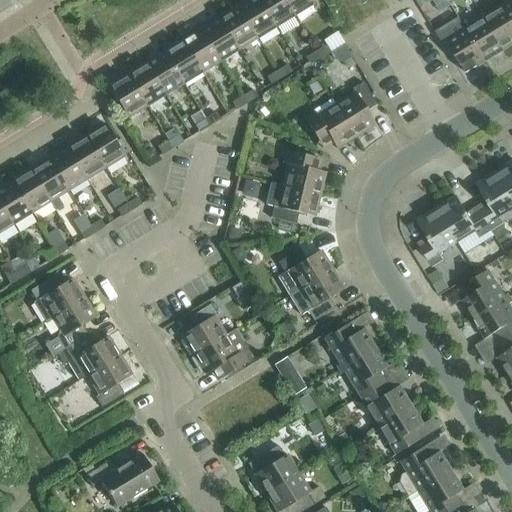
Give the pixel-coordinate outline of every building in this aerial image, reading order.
[(0,0),(0,13),(11,7),(6,0),(0,0)] [(246,0),(237,6),(257,39),(275,28),(258,0),(246,0)] [(258,0),(275,28),(294,17),(283,0),(258,0)] [(283,0),(294,17),(313,5),(309,0),(283,0)] [(415,0),(420,8),(429,3),(426,0),(415,0)] [(511,0),(502,7),(511,22),(511,0)] [(218,18),(238,51),(257,39),(237,6),(218,18)] [(484,18),(504,51),(511,46),(511,22),(502,7),(484,18)] [(200,29),(220,62),(238,51),(218,18),(200,29)] [(465,29),(486,62),(504,51),(484,18),(465,29)] [(181,40),(202,73),(220,62),(200,29),(181,40)] [(486,62),(465,29),(446,41),(466,74),(486,62)] [(163,51),(183,84),(202,73),(181,40),(163,51)] [(315,52),(320,59),(330,52),(326,45),(315,52)] [(145,63),(165,96),(183,84),(163,51),(145,63)] [(320,59),(315,52),(305,58),(309,65),(320,59)] [(126,74),(146,107),(165,96),(145,63),(126,74)] [(276,71),(281,78),(291,72),(287,65),(276,71)] [(281,78),(276,71),(266,78),(270,85),(281,78)] [(107,86),(127,119),(146,107),(126,74),(107,86)] [(354,93),(347,97),(335,105),(355,137),(374,125),(366,111),(376,105),(362,83),(352,89),(354,93)] [(252,91),(242,97),(246,104),(256,98),(252,91)] [(242,97),(231,103),(236,110),(246,104),(242,97)] [(355,137),(335,105),(316,116),(314,113),(304,119),(317,141),(327,135),(336,149),(355,137)] [(190,119),(194,126),(199,133),(209,126),(205,119),(200,113),(190,119)] [(205,119),(209,126),(219,120),(215,113),(205,119)] [(84,136),(105,169),(124,157),(123,156),(128,153),(119,140),(115,142),(104,124),(84,136)] [(66,147),(86,180),(105,169),(84,136),(66,147)] [(168,142),(172,149),(183,143),(178,136),(168,142)] [(172,149),(168,142),(158,148),(162,155),(172,149)] [(48,159),(68,191),(86,180),(66,147),(48,159)] [(282,186),(319,195),(325,173),(308,169),(311,158),(286,152),(283,164),(287,165),(282,186)] [(29,170),(50,203),(68,191),(48,159),(29,170)] [(511,163),(496,173),(511,198),(511,163)] [(11,181),(31,214),(50,203),(29,170),(11,181)] [(479,211),(491,232),(503,225),(498,218),(511,209),(511,198),(496,173),(477,185),(489,205),(479,211)] [(31,214),(11,181),(0,187),(0,204),(13,225),(31,214)] [(266,205),(273,207),(270,219),(295,225),(298,213),(314,217),(319,195),(282,186),(271,184),(266,205)] [(117,189),(105,197),(113,209),(125,201),(117,189)] [(126,204),(131,211),(141,205),(137,198),(126,204)] [(437,209),(457,243),(476,232),(480,239),(491,232),(479,211),(468,217),(456,198),(437,209)] [(0,233),(13,225),(0,204),(0,233)] [(131,211),(126,204),(116,211),(120,218),(131,211)] [(430,241),(419,247),(432,268),(443,261),(439,254),(457,243),(437,209),(418,221),(430,241)] [(90,227),(94,234),(104,227),(100,220),(90,227)] [(94,234),(90,227),(79,233),(83,240),(94,234)] [(230,228),(228,239),(238,242),(241,231),(230,228)] [(53,249),(57,256),(67,250),(63,243),(53,249)] [(240,246),(230,252),(236,261),(245,256),(240,246)] [(57,256),(53,249),(42,256),(47,263),(57,256)] [(288,297),(332,270),(320,251),(306,260),(300,250),(278,263),(284,273),(277,278),(288,297)] [(16,272),(20,279),(30,273),(26,265),(16,272)] [(332,270),(288,297),(300,316),(307,311),(313,322),(335,308),(329,298),(344,289),(332,270)] [(438,271),(428,277),(438,295),(449,289),(438,271)] [(474,321),(510,299),(508,295),(504,297),(488,271),(462,287),(468,298),(462,302),(474,321)] [(20,279),(16,272),(5,278),(10,285),(20,279)] [(57,288),(52,278),(29,291),(35,300),(30,303),(42,323),(84,298),(72,279),(57,288)] [(240,283),(231,288),(238,299),(246,293),(240,283)] [(96,317),(83,299),(51,319),(57,328),(55,338),(41,346),(49,359),(88,335),(81,325),(96,317)] [(511,301),(510,299),(474,321),(486,340),(492,336),(498,346),(511,336),(511,309),(509,304),(511,302),(511,301)] [(192,356),(225,336),(213,317),(217,315),(211,304),(189,318),(195,328),(180,337),(192,356)] [(288,321),(277,327),(286,341),(296,335),(291,325),(288,321)] [(338,371),(374,348),(362,329),(356,333),(350,323),(323,339),(339,365),(336,367),(338,371)] [(225,336),(192,356),(204,375),(218,366),(224,376),(252,359),(245,348),(244,349),(233,331),(225,336)] [(87,336),(65,350),(71,360),(75,357),(86,376),(119,356),(108,337),(93,346),(87,336)] [(511,336),(498,346),(503,355),(497,359),(509,378),(511,376),(511,336)] [(374,348),(338,371),(340,374),(344,372),(359,397),(385,381),(380,371),(386,368),(374,348)] [(119,356),(86,376),(98,395),(94,397),(101,408),(123,394),(117,384),(131,375),(119,356)] [(285,358),(273,365),(285,383),(293,397),(305,390),(285,358)] [(385,381),(359,397),(374,422),(371,424),(373,428),(409,406),(397,386),(391,390),(385,381)] [(409,406),(373,428),(376,432),(379,430),(395,455),(421,439),(415,429),(421,425),(409,406)] [(316,420),(308,425),(315,437),(323,432),(316,420)] [(265,494),(298,474),(286,455),(284,457),(277,446),(253,461),(260,471),(253,475),(265,494)] [(399,462),(405,472),(400,476),(398,483),(407,497),(414,494),(450,471),(438,452),(431,456),(425,446),(399,462)] [(145,489),(157,482),(141,456),(130,463),(129,462),(116,470),(110,461),(85,477),(92,488),(101,482),(117,507),(131,497),(132,499),(146,490),(145,489)] [(345,463),(332,471),(340,486),(345,483),(347,487),(355,482),(345,463)] [(419,495),(429,511),(447,511),(461,504),(455,494),(461,491),(450,471),(414,494),(416,497),(419,495)] [(298,474),(265,494),(276,511),(279,511),(283,509),(284,511),(302,511),(325,498),(319,488),(310,493),(298,474)]
